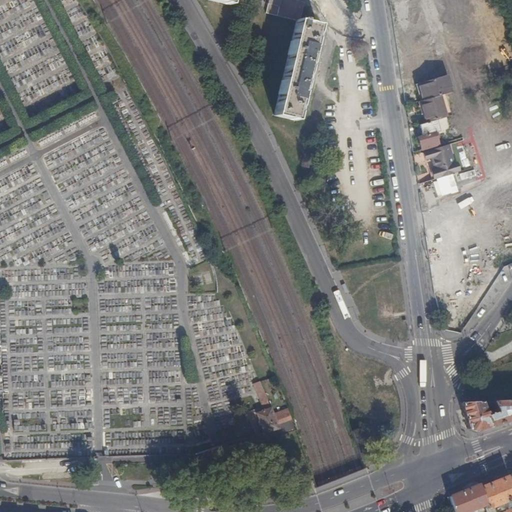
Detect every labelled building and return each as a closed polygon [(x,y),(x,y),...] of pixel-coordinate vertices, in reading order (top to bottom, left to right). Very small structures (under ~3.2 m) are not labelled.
[(316,26),(303,23),(303,20),(299,19),(303,2),(292,0),(268,0),(265,13),(296,21),(273,115),(294,120),(300,93),(302,85),(305,86),(311,62),(308,61),(316,26)] [(420,83),(417,84),(422,101),(449,93),(451,92),(446,75),(420,83)] [(422,101),(420,102),(426,122),(436,119),(456,114),(449,93),(422,101)] [(426,122),(414,126),(417,137),(434,132),(440,130),(436,119),(426,122)] [(434,132),(417,137),(420,146),(426,144),(427,148),(438,144),(434,132)] [(447,144),(422,152),(424,159),(430,157),(434,170),(431,170),(434,180),(458,172),(456,163),(453,163),(447,144)] [(493,254),(497,267),(511,262),(511,254),(510,248),(493,254)] [(431,270),(450,266),(447,252),(428,256),(431,270)] [(450,270),(431,275),(435,289),(439,288),(445,314),(449,316),(451,324),(459,328),(469,310),(468,306),(483,278),(482,274),(453,282),(450,270)] [(272,415),(259,382),(253,384),(264,410),(256,413),(263,433),(278,429),(276,423),(289,418),(285,409),(272,415)] [(481,401),(460,402),(468,429),(475,432),(511,417),(511,400),(492,401),(493,404),(490,405),(493,412),(486,415),(481,401)] [(209,449),(208,445),(194,450),(195,454),(209,449)] [(511,511),(511,488),(508,476),(479,488),(485,505),(487,509),(497,505),(498,507),(499,508),(500,508),(504,507),(502,503),(505,502),(508,510),(506,511),(511,511)] [(477,485),(448,497),(452,511),(467,511),(476,509),(485,505),(479,488),(477,485)]
